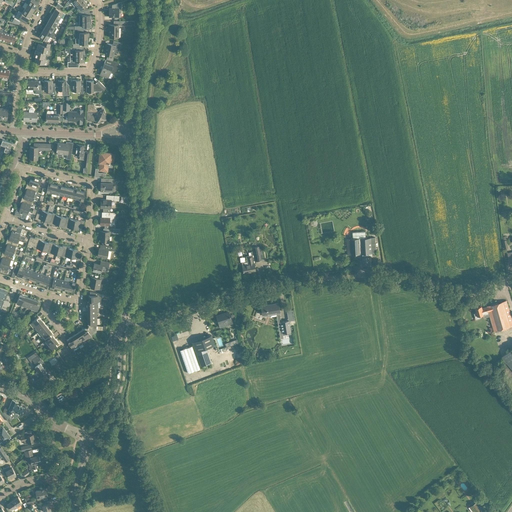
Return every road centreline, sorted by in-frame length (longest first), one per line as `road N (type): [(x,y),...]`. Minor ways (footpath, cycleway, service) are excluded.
road 1 (tertiary): [(120,319),(148,324),(236,292),(329,278),(400,276),(459,293),(511,278)]
road 2 (tertiary): [(135,174),(139,240),(120,319)]
road 3 (residential): [(22,72),(88,70),(99,29),(95,0)]
road 4 (residential): [(23,167),(92,185),(89,241)]
